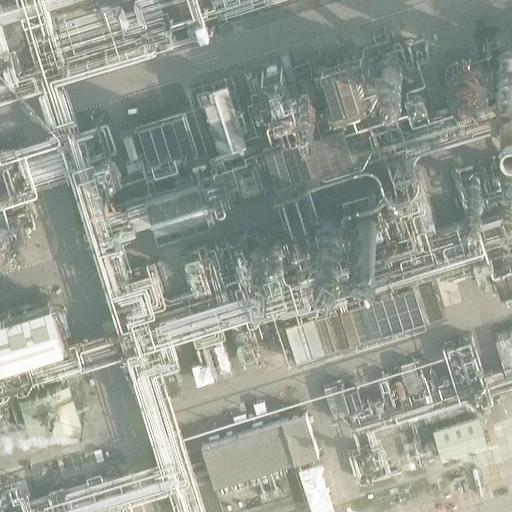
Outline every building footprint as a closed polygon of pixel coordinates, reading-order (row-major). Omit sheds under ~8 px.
[(201,84),(220,147),(247,139),(228,76),(201,84)] [(183,113),(139,127),(150,161),(194,147),(183,113)] [(262,139),(275,180),(275,182),(296,176),(294,171),(354,153),(343,117),(283,136),(283,133),(262,139)] [(131,129),(123,131),(130,155),(138,152),(131,129)] [(38,208),(25,162),(0,168),(0,242),(17,237),(11,216),(38,208)] [(286,320),(293,342),(297,355),(443,310),(432,274),(286,320)] [(0,308),(0,358),(65,338),(51,293),(0,308)] [(413,361),(399,365),(407,394),(422,390),(413,361)] [(70,378),(19,393),(33,438),(83,422),(70,378)] [(325,387),(325,389),(333,416),(363,407),(358,388),(348,390),(345,381),(325,387)] [(202,444),(214,485),(319,453),(306,412),(202,444)] [(478,413),(433,427),(442,458),(488,444),(478,413)] [(101,449),(93,451),(97,463),(104,460),(101,449)]
